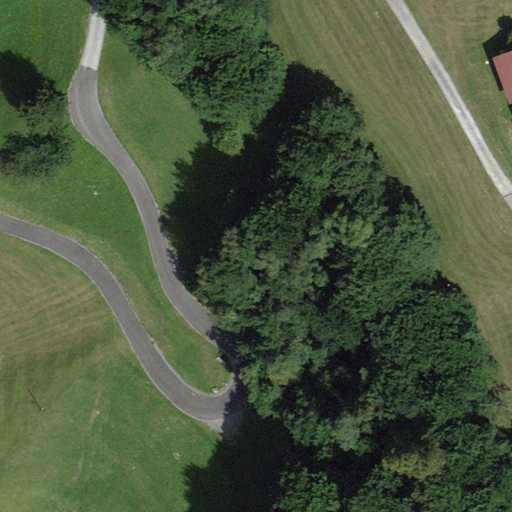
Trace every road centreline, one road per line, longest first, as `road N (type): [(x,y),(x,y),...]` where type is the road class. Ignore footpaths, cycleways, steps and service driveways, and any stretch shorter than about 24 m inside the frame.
road 1 (unclassified): [(0,227),(62,249),(118,305),(161,393),(214,422),(239,417),(261,396),(254,368),(174,291),(134,174),(81,113),(107,0)]
road 2 (track): [(511,183),(400,0)]
